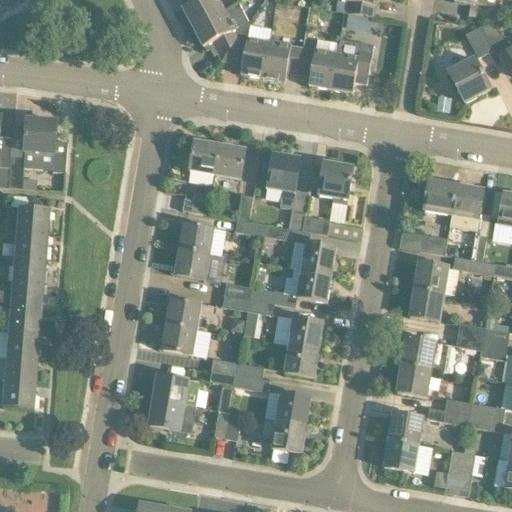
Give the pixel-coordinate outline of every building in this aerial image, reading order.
[(193,31),(225,14),(217,0),(187,0),(191,7),(182,12),(193,31)] [(337,4),(336,16),(347,18),(353,19),(373,22),(376,0),(339,0),(339,3),(338,3),(337,4)] [(487,10),(488,0),(454,0),(453,5),(470,8),(468,20),(493,24),(496,12),(487,10)] [(239,42),(250,27),(248,27),(239,8),(226,15),(225,14),(193,31),(203,51),(212,46),(222,65),(239,42)] [(479,32),(491,55),(504,48),(492,25),(479,32)] [(263,82),(269,46),(271,35),(250,32),(251,28),(250,27),(239,42),(222,65),(242,69),(241,79),(263,82)] [(478,62),(491,55),(479,32),(466,39),(478,62)] [(337,57),(331,94),(353,98),(355,88),(367,90),(373,56),(374,49),(361,47),(340,43),(340,48),(339,47),(337,57)] [(299,78),(303,51),(291,49),(291,50),(269,46),(263,82),(285,86),(287,76),(299,78)] [(331,94),(337,57),(316,54),(303,51),(299,78),(310,80),(309,90),(331,94)] [(491,93),(474,63),(449,76),(465,107),(491,93)] [(438,100),(436,114),(449,116),(451,102),(438,100)] [(0,171),(10,172),(11,160),(12,142),(0,141),(2,121),(0,121),(0,171)] [(10,172),(8,191),(22,192),(24,171),(53,173),(53,175),(66,176),(68,146),(56,146),(58,126),(27,123),(27,125),(25,162),(11,160),(10,172)] [(215,179),(220,150),(194,145),(189,175),(215,179)] [(220,150),(215,179),(241,183),(246,154),(220,150)] [(269,178),(267,193),(283,196),(280,212),(292,214),(289,233),(303,236),(306,221),(310,197),(296,194),(298,179),(301,163),(272,159),(269,178)] [(324,167),(322,180),(319,195),(318,200),(334,203),(333,208),(347,210),(353,172),(324,167)] [(0,190),(8,191),(10,172),(0,171),(0,190)] [(310,194),(319,195),(322,180),(313,178),(310,194)] [(37,183),(23,182),(22,192),(36,193),(37,183)] [(451,219),(456,190),(429,185),(424,215),(451,219)] [(451,219),(479,224),(480,218),(484,194),(456,190),(451,219)] [(192,204),(185,203),(182,215),(208,219),(212,199),(194,195),(192,204)] [(237,224),(249,226),(253,200),(242,198),(237,224)] [(499,228),(498,230),(511,232),(511,199),(504,198),(501,218),(499,228)] [(17,236),(48,239),(50,214),(19,211),(17,236)] [(303,236),(306,236),(327,240),(330,225),(306,221),(303,236)] [(262,228),(249,226),(237,224),(235,235),(260,239),(262,228)] [(180,254),(211,259),(211,258),(215,233),(184,228),(180,254)] [(260,239),(287,244),(289,233),(262,228),(260,239)] [(46,264),(48,239),(17,236),(15,261),(46,264)] [(447,248),(446,248),(447,242),(424,238),(421,256),(445,260),(447,248)] [(471,264),(483,266),(487,241),(476,239),(471,264)] [(301,274),(332,279),(336,252),(306,246),(301,274)] [(206,285),(211,259),(180,254),(176,280),(206,285)] [(44,289),(46,264),(15,261),(13,286),(44,289)] [(455,261),(453,272),(459,273),(485,278),(491,279),(494,279),(496,268),(483,266),(471,264),(455,261)] [(414,294),(445,299),(445,298),(449,274),(450,271),(419,266),(414,294)] [(511,270),(496,268),(494,279),(511,282),(511,270)] [(301,274),(297,300),(296,302),(327,307),(332,279),(301,274)] [(42,314),(44,289),(13,286),(11,311),(42,314)] [(250,304),(252,292),(226,288),(225,300),(250,304)] [(289,310),(291,299),(285,298),(252,292),(250,304),(274,308),(289,310)] [(440,327),(445,299),(414,294),(410,321),(440,327)] [(248,315),(250,304),(225,300),(223,311),(248,315)] [(167,329),(198,334),(203,308),(171,303),(167,329)] [(250,304),(248,315),(264,318),(272,320),(274,308),(250,304)] [(40,339),(42,314),(11,311),(11,313),(10,321),(9,336),(40,339)] [(264,318),(248,315),(244,339),(260,342),(264,318)] [(245,323),(233,321),(230,334),(243,336),(245,323)] [(289,350),(319,355),(324,327),(293,322),(289,349),(289,350)] [(483,343),(485,332),(460,328),(458,339),(483,343)] [(163,355),(194,360),(198,334),(167,329),(163,355)] [(485,332),(483,343),(508,348),(510,337),(508,337),(508,336),(493,333),(485,332)] [(0,360),(38,364),(40,339),(9,336),(0,335),(0,360)] [(481,355),(483,343),(458,339),(456,351),(481,355)] [(406,341),(402,369),(433,374),(437,346),(426,345),(406,341)] [(508,348),(483,343),(481,355),(480,360),(506,365),(507,358),(506,358),(508,348)] [(241,347),(232,345),(229,358),(239,360),(241,347)] [(314,383),(319,355),(289,350),(284,378),(314,383)] [(38,364),(0,360),(0,385),(6,386),(36,389),(38,364)] [(237,379),(239,368),(214,363),(212,375),(237,379)] [(237,379),(262,383),(264,372),(239,368),(237,379)] [(428,402),(433,374),(402,369),(397,397),(428,402)] [(235,390),(237,379),(212,375),(210,386),(235,390)] [(154,404),(196,411),(200,386),(159,379),(154,404)] [(262,384),(262,383),(237,379),(235,390),(268,396),(270,385),(262,384)] [(34,414),(36,389),(6,386),(4,411),(34,414)] [(275,425),(306,430),(311,402),(280,397),(275,425)] [(470,419),(472,407),(447,403),(445,414),(470,419)] [(191,437),(196,411),(154,404),(150,430),(191,437)] [(470,419),(503,424),(505,413),(472,407),(470,419)] [(470,419),(445,414),(445,415),(430,412),(428,423),(468,430),(470,419)] [(226,442),(230,417),(219,415),(215,440),(226,442)] [(389,444),(418,449),(423,422),(393,416),(389,444)] [(230,417),(226,442),(236,444),(241,419),(230,417)] [(501,436),(503,424),(470,419),(468,430),(501,436)] [(264,423),(261,439),(272,441),(270,453),(301,458),(306,430),(275,425),(264,423)] [(414,477),(418,449),(389,444),(384,472),(414,477)] [(475,452),(473,448),(465,447),(464,457),(474,459),(475,452)] [(460,479),(464,457),(452,455),(449,477),(460,479)] [(474,459),(464,457),(460,479),(472,481),(475,459),(474,459)] [(498,463),(493,489),(504,491),(504,492),(504,493),(511,493),(511,465),(509,465),(498,463)] [(483,504),(485,494),(483,494),(483,490),(473,489),(471,502),(483,504)]
